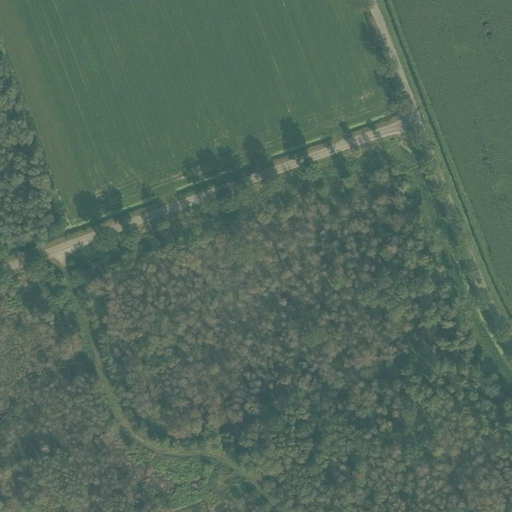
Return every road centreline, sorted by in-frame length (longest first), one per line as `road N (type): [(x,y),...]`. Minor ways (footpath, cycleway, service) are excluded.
road 1 (unclassified): [(0,268),(417,115)]
road 2 (track): [(283,511),(227,460),(140,441),(120,408),(63,245)]
road 3 (unclassified): [(511,347),(417,115)]
road 4 (unclassified): [(417,115),(373,0)]
